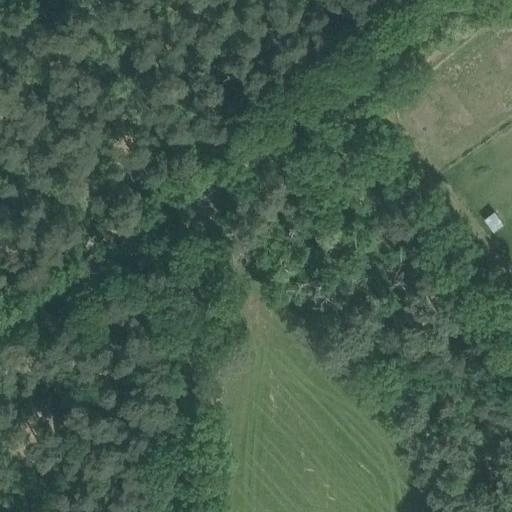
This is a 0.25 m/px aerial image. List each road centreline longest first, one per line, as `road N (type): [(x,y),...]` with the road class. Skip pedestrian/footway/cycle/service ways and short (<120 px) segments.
road 1 (track): [(423,0),(196,196)]
road 2 (track): [(0,315),(196,196)]
